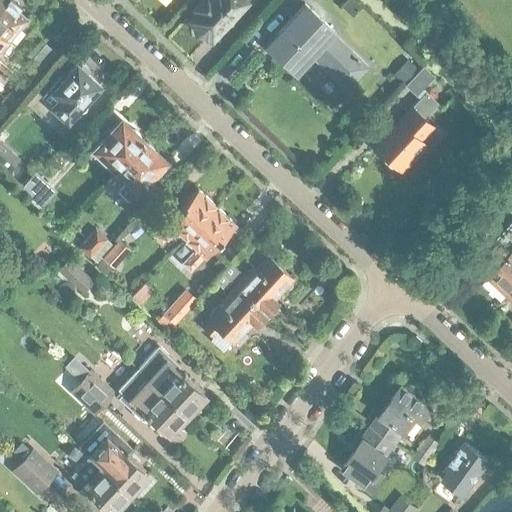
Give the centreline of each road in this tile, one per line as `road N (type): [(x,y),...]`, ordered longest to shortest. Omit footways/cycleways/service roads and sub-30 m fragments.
road 1 (residential): [(393,281),(87,0)]
road 2 (residential): [(233,511),(393,281)]
road 3 (residential): [(511,391),(393,281)]
